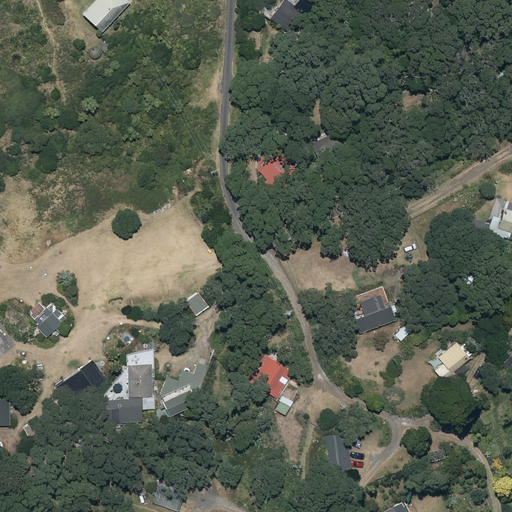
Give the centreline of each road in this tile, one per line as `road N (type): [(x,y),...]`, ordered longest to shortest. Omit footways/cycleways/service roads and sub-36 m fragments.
road 1 (residential): [(230,0),(225,190),(290,292),(320,380)]
road 2 (residential): [(460,438),(380,413),(320,380)]
